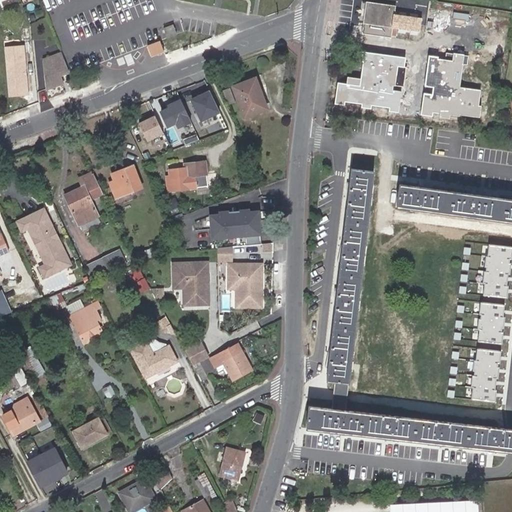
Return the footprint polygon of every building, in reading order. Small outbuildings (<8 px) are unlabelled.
[(366,1),(361,34),(391,38),(392,34),(392,27),(396,28),(420,30),(422,18),(394,15),(395,5),(366,1)] [(167,37),(177,33),(173,23),(163,27),(167,37)] [(25,46),(5,47),(8,98),(29,96),(25,46)] [(42,58),(45,87),(61,81),(57,72),(66,68),(60,51),(42,58)] [(404,67),(406,57),(357,51),(356,61),(362,62),(360,78),(346,76),(346,82),(337,81),(334,104),(344,105),(345,101),(362,104),(361,107),(370,108),(371,104),(390,107),(390,110),(398,111),(400,92),(392,91),(393,85),(403,86),(406,67),(404,67)] [(438,57),(429,56),(425,86),(433,87),(432,94),(424,93),(421,114),(432,116),(432,113),(440,114),(439,117),(449,119),(450,115),(459,117),(459,114),(479,117),(480,106),(478,105),(480,90),(459,87),(462,64),(468,65),(469,55),(446,52),(445,60),(438,59),(438,57)] [(266,110),(255,78),(231,86),(243,118),(266,110)] [(229,89),(223,91),(227,100),(233,98),(229,89)] [(220,114),(208,91),(189,100),(200,123),(220,114)] [(180,99),(167,105),(168,108),(159,112),(167,129),(175,125),(177,130),(191,123),(180,99)] [(155,116),(138,124),(147,142),(164,134),(155,116)] [(195,177),(205,176),(199,163),(186,164),(186,168),(169,170),(169,177),(166,177),(168,191),(196,188),(195,177)] [(116,184),(111,187),(116,198),(141,187),(132,166),(112,174),(114,180),(116,184)] [(338,383),(349,384),(372,172),(350,170),(326,381),(338,383)] [(92,171),(77,178),(81,188),(63,196),(67,204),(71,212),(77,224),(80,223),(95,216),(97,215),(89,198),(102,192),(92,171)] [(511,199),(398,184),(395,207),(511,222),(511,199)] [(178,207),(173,198),(167,201),(172,210),(178,207)] [(67,204),(59,208),(63,215),(71,212),(67,204)] [(218,215),(209,216),(211,241),(262,237),(260,211),(250,212),(250,210),(239,211),(239,213),(229,214),(229,212),(218,213),(218,215)] [(44,211),(17,223),(22,233),(28,230),(29,232),(36,239),(40,248),(41,258),(44,266),(38,268),(43,279),(70,266),(59,242),(55,240),(51,233),(53,229),(44,211)] [(95,216),(80,223),(83,229),(99,222),(95,216)] [(511,251),(511,246),(488,244),(482,296),(507,299),(511,251)] [(154,247),(137,254),(140,260),(157,254),(154,247)] [(232,247),(220,248),(220,263),(225,263),(225,260),(232,260),(232,247)] [(117,251),(101,258),(108,272),(124,264),(117,251)] [(108,272),(101,258),(85,266),(92,279),(108,272)] [(185,288),(185,305),(208,304),(207,263),(172,264),(173,288),(182,288),(185,288)] [(261,265),(228,265),(228,289),(236,288),(236,307),(259,307),(259,289),(261,289),(261,265)] [(137,266),(123,272),(135,296),(142,292),(137,283),(141,281),(140,279),(143,278),(137,266)] [(142,292),(142,293),(149,289),(143,278),(140,279),(141,281),(137,283),(142,292)] [(0,292),(0,316),(9,312),(0,292)] [(60,294),(49,298),(55,311),(65,305),(60,294)] [(70,313),(74,320),(85,315),(83,310),(94,305),(96,309),(102,306),(101,304),(97,306),(94,299),(81,305),(78,299),(69,303),(70,312),(70,313)] [(506,305),(480,302),(477,340),(502,343),(506,305)] [(74,320),(82,339),(101,330),(97,321),(101,320),(96,309),(94,305),(83,310),(85,315),(74,320)] [(63,313),(57,315),(60,323),(66,320),(63,313)] [(162,319),(156,323),(161,329),(167,325),(162,319)] [(192,338),(180,345),(186,355),(198,349),(192,338)] [(135,358),(145,378),(176,362),(169,348),(152,356),(146,341),(130,350),(135,358)] [(224,362),(233,379),(251,370),(241,352),(240,352),(237,346),(212,359),(216,367),(224,362)] [(30,347),(18,354),(33,380),(45,373),(30,347)] [(502,351),(477,348),(472,400),(496,403),(502,351)] [(198,349),(186,355),(192,367),(204,360),(198,349)] [(424,371),(440,373),(442,354),(426,353),(424,371)] [(208,377),(202,366),(196,369),(202,380),(208,377)] [(19,381),(25,378),(20,369),(15,372),(19,381)] [(338,383),(335,410),(346,411),(349,384),(338,383)] [(3,417),(12,435),(36,422),(32,415),(35,413),(29,402),(27,398),(14,405),(17,409),(3,417)] [(310,407),(307,428),(511,451),(511,429),(346,411),(335,410),(310,407)] [(106,433),(97,418),(76,430),(74,426),(68,429),(79,448),(82,447),(106,433)] [(83,450),(108,437),(106,433),(82,447),(83,450)] [(41,487),(68,473),(54,448),(28,463),(41,487)] [(236,480),(244,454),(226,449),(219,476),(236,480)] [(165,466),(153,473),(160,488),(171,478),(165,466)] [(195,481),(204,497),(210,494),(214,502),(218,500),(205,475),(195,481)] [(127,509),(152,496),(142,476),(117,489),(127,509)] [(181,511),(208,511),(202,500),(181,511)] [(236,511),(230,500),(222,504),(226,511),(236,511)] [(480,511),(481,502),(399,504),(399,511),(480,511)]
